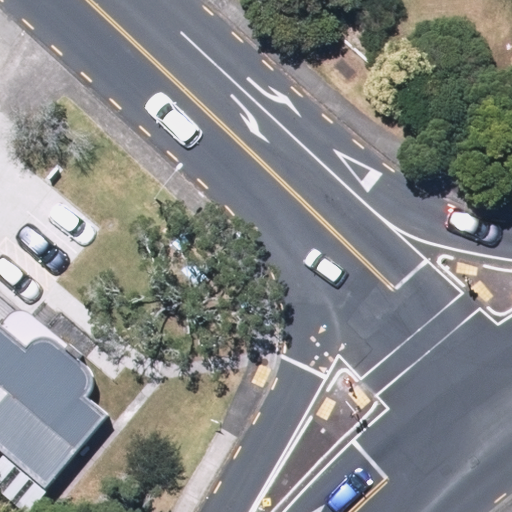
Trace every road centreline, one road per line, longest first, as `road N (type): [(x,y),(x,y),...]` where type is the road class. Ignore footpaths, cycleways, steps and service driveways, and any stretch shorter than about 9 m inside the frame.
road 1 (primary): [(224,511),(300,363),(296,203)]
road 2 (secondary): [(80,0),(296,203)]
road 3 (secondary): [(296,203),(479,388)]
road 4 (primary): [(296,203),(511,238)]
road 5 (primary): [(479,388),(353,511)]
